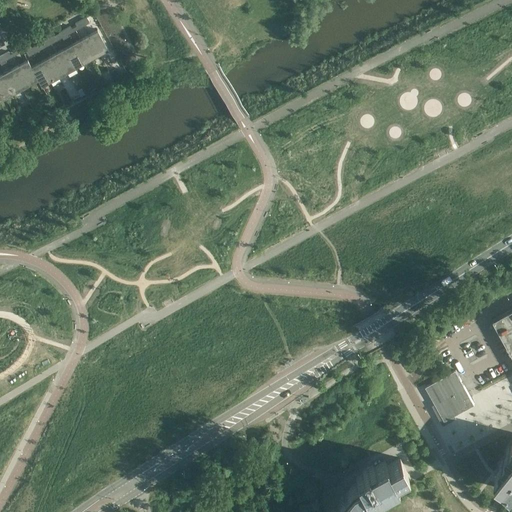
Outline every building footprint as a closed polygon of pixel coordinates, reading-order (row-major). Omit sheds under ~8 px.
[(90,22),(87,17),(81,20),(84,26),(90,22)] [(84,26),(81,20),(75,23),(78,29),(84,26)] [(73,31),(72,29),(70,26),(64,29),(67,35),(73,31)] [(67,35),(64,29),(59,33),(62,38),(67,35)] [(108,49),(97,29),(97,30),(97,31),(89,35),(99,53),(107,49),(108,50),(108,49)] [(57,41),(55,38),(54,35),(48,38),(51,44),(57,41)] [(99,53),(89,35),(81,40),(91,58),(99,53)] [(51,44),(48,38),(42,42),(45,47),(51,44)] [(91,58),(81,40),(73,44),(83,62),(91,58)] [(40,50),(39,47),(37,44),(31,48),(34,53),(40,50)] [(83,62),(73,44),(64,49),(74,67),(83,62)] [(22,51),(19,46),(13,49),(16,54),(22,51)] [(34,53),(31,48),(26,51),(29,56),(34,53)] [(74,67),(64,49),(56,53),(66,72),(74,67)] [(11,57),(10,54),(9,52),(3,55),(6,60),(11,57)] [(66,72),(56,53),(48,58),(58,76),(66,72)] [(58,76),(48,58),(40,63),(50,81),(58,76)] [(38,79),(32,67),(31,66),(27,60),(27,61),(19,65),(29,83),(37,79),(38,79)] [(50,81),(40,63),(32,67),(38,79),(37,79),(38,80),(42,86),(42,85),(50,81)] [(29,83),(19,65),(11,70),(21,88),(29,83)] [(21,88),(11,70),(3,74),(13,92),(21,88)] [(13,92),(3,74),(0,75),(0,88),(5,97),(13,92)] [(511,309),(493,320),(511,354),(511,309)] [(474,404),(455,370),(425,387),(444,421),(474,404)] [(511,444),(509,448),(511,450),(511,451),(509,455),(508,454),(504,459),(503,460),(502,461),(506,464),(503,468),(502,467),(496,474),(511,487),(510,489),(511,489),(511,444)] [(355,511),(357,507),(361,503),(409,476),(400,458),(387,465),(385,461),(374,466),(373,464),(362,471),(363,473),(355,477),(358,481),(351,486),(345,493),(338,501),(336,509),(331,507),(329,511),(355,511)]
